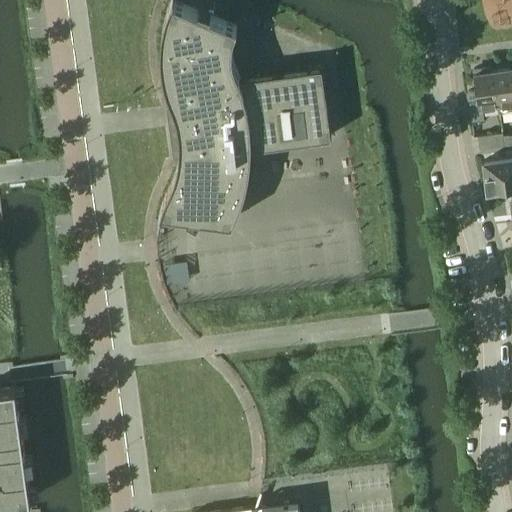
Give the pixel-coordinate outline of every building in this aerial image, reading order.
[(159,214),(158,219),(159,219),(160,215),(161,210),(169,211),(187,213),(187,215),(197,221),(199,219),(201,215),(232,219),(235,213),(238,206),(240,200),(243,193),(245,187),(246,180),(248,173),(249,166),(250,159),(251,152),(251,145),(255,145),(263,144),(274,142),(278,142),(304,138),(309,138),(331,135),(322,64),(315,65),(311,66),(300,67),(295,68),(268,71),(264,72),(239,75),(238,72),(236,68),(235,64),(234,60),(233,56),(232,53),(232,48),(232,45),(233,41),(233,37),(234,33),(236,29),(237,25),(210,14),(211,11),(199,7),(198,10),(174,0),(170,0),(170,2),(168,7),(167,11),(165,15),(164,18),(164,21),(163,24),(162,29),(162,32),(161,36),(161,41),(161,44),(161,48),(161,54),(161,59),(162,65),(163,70),(164,75),(165,79),(166,82),(167,85),(165,85),(165,91),(170,126),(174,156),(179,155),(178,160),(177,165),(175,170),(174,174),(172,179),(170,184),(168,188),(165,193),(163,198),(162,203),(160,208),(159,214)] [(511,66),(494,69),(498,104),(500,112),(511,110),(511,66)] [(482,106),(498,104),(494,69),(486,70),(485,67),(474,68),(476,89),(467,91),(471,120),(484,118),(482,106)] [(503,135),(503,132),(478,135),(480,148),(504,144),(503,135)] [(511,133),(503,135),(504,144),(511,143),(511,133)] [(510,183),(511,197),(511,156),(484,160),(488,186),(510,183)] [(16,388),(16,386),(0,387),(0,504),(31,501),(31,499),(30,499),(28,484),(29,484),(27,470),(26,470),(24,456),(25,456),(22,431),(21,431),(19,416),(20,416),(18,402),(17,402),(15,388),(16,388)] [(261,490),(260,489),(259,494),(257,499),(255,505),(201,511),(299,511),(298,499),(267,503),(258,500),(260,495),(261,490)]
